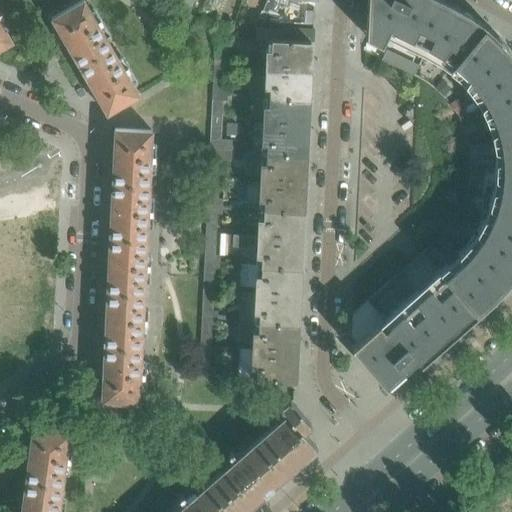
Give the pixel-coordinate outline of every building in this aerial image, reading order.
[(111,47),(90,11),(83,0),(82,0),(51,18),(79,66),(111,47)] [(187,15),(193,0),(174,0),(171,8),(187,15)] [(199,20),(207,0),(196,0),(190,16),(199,20)] [(269,14),(275,0),(273,0),(267,0),(262,12),(269,14)] [(275,16),(281,3),(275,0),(269,14),(265,23),(285,24),(286,17),(275,16)] [(506,284),(511,277),(511,52),(500,38),(485,24),(468,12),(450,2),(445,0),(366,0),(365,37),(369,38),(365,46),(365,51),(381,59),(380,60),(413,76),(424,82),(434,89),(443,98),(449,105),(456,115),(461,126),(466,138),(468,150),(469,163),(469,175),(467,188),(463,200),(458,211),(451,222),(443,231),(436,238),(367,300),(367,301),(352,314),(351,336),(355,342),(351,346),(380,379),(377,382),(382,388),(385,385),(387,387),(388,385),(387,384),(402,370),(403,370),(406,367),(410,372),(491,300),(506,284)] [(0,48),(12,41),(5,30),(0,20),(0,48)] [(313,41),(313,30),(287,28),(287,30),(256,29),(256,39),(266,39),(310,41),(313,41)] [(230,38),(215,37),(214,44),(226,44),(225,46),(230,46),(230,38)] [(307,98),(309,70),(310,41),(266,39),(266,48),(265,47),(263,78),(252,77),(251,96),(264,97),(307,98)] [(139,95),(137,91),(111,47),(79,66),(106,114),(139,95)] [(223,102),(227,102),(228,94),(212,94),(212,101),(223,101),(223,102)] [(305,155),(306,120),(307,98),(264,97),(263,106),(262,106),(260,143),(262,143),(261,153),(305,155)] [(236,137),(237,125),(227,124),(226,136),(236,137)] [(138,403),(151,130),(114,129),(101,401),(138,403)] [(231,151),(232,141),(221,140),(221,143),(210,143),(209,150),(231,151)] [(220,162),(231,162),(231,151),(209,150),(209,157),(220,158),(220,162)] [(302,211),(303,183),(305,155),(261,153),(261,161),(259,161),(257,198),(259,198),(258,208),(302,211)] [(221,217),(222,207),(206,206),(206,213),(218,214),(217,216),(221,217)] [(299,267),(301,239),(302,211),(258,208),(258,216),(256,216),(255,237),(220,235),(220,247),(255,248),(255,254),(256,254),(256,265),(299,267)] [(219,272),(220,263),(215,263),(204,262),(203,269),(215,270),(215,271),(219,272)] [(297,323),(298,295),(299,267),(256,265),(255,272),(254,272),(252,311),(254,310),(253,320),(297,323)] [(217,327),(217,319),(201,319),(201,326),(212,326),(212,327),(217,327)] [(294,380),(295,351),(297,323),(253,320),(253,328),(251,328),(249,367),(251,367),(251,378),(294,380)] [(316,447),(303,432),(311,425),(290,400),(280,409),(285,415),(263,434),(292,468),(316,447)] [(62,486),(69,431),(32,426),(24,482),(62,486)] [(292,468),(263,434),(214,477),(243,511),(292,468)] [(241,511),(243,511),(214,477),(173,511),(241,511)] [(58,511),(60,498),(62,486),(24,482),(20,511),(58,511)]
